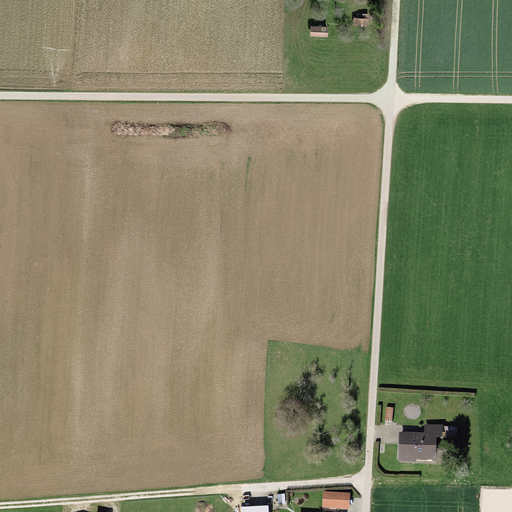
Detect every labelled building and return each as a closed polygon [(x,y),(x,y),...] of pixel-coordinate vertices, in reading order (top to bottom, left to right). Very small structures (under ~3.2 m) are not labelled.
[(367,19),(354,19),(354,27),(367,28),(367,19)] [(329,29),(312,29),(312,38),(329,38),(329,29)] [(283,349),(263,350),(263,365),(284,364),(283,349)] [(424,433),(397,432),(396,460),(415,460),(415,457),(432,457),(433,436),(440,436),(441,429),(441,426),(424,426),(424,433)] [(456,429),(441,429),(440,436),(440,438),(455,439),(456,429)]
